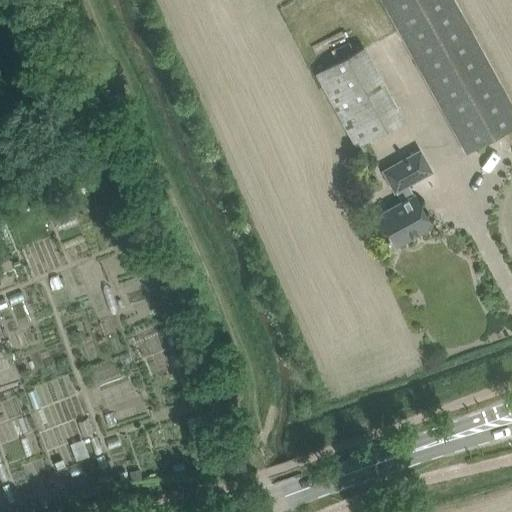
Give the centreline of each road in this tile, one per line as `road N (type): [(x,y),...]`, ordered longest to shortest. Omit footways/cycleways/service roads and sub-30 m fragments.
road 1 (tertiary): [(511,407),(392,450),(369,466)]
road 2 (tertiary): [(369,466),(511,428)]
road 3 (tertiary): [(243,511),(369,466)]
